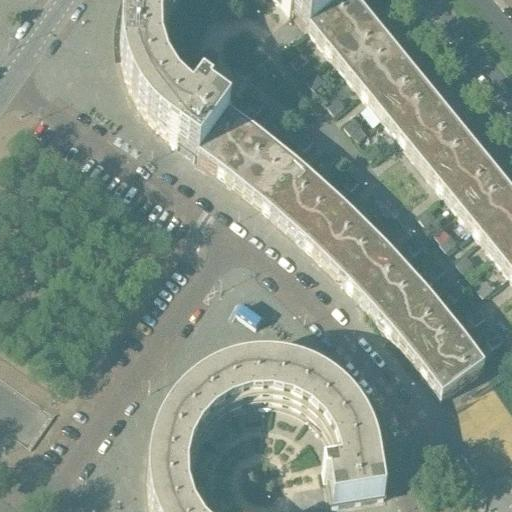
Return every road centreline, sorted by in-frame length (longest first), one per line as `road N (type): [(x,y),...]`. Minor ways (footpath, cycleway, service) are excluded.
road 1 (residential): [(42,509),(229,244)]
road 2 (residential): [(425,475),(414,432),(346,347),(229,244)]
road 3 (residential): [(229,244),(5,85)]
road 4 (secondary): [(427,0),(511,99)]
